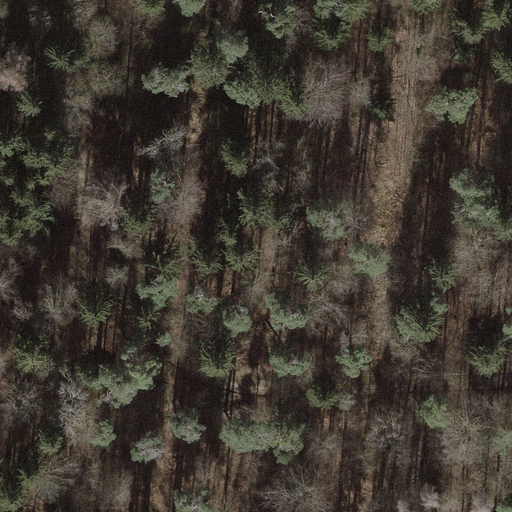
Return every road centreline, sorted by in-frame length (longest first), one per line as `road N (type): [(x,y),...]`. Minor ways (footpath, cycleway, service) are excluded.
road 1 (track): [(511,377),(246,384),(187,359),(153,328),(82,164)]
road 2 (track): [(0,249),(27,238),(82,164),(30,0)]
